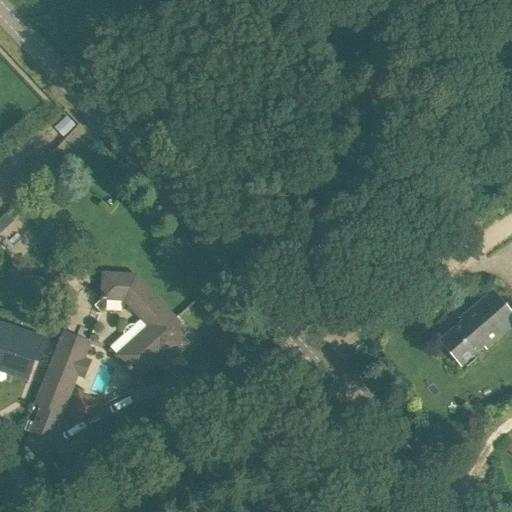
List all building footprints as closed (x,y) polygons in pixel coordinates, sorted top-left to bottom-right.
[(74,125),(66,116),(53,128),(62,137),(74,125)] [(488,218),(465,235),(480,252),(501,235),(488,218)] [(103,274),(103,297),(121,297),(141,318),(134,325),(129,325),(123,330),(122,335),(110,347),(137,377),(158,358),(167,358),(168,358),(186,342),(176,331),(176,322),(176,321),(138,282),(134,276),(103,274)] [(463,321),(439,342),(460,366),(484,345),(487,349),(511,327),(511,314),(491,291),(460,318),(463,321)] [(40,361),(46,342),(0,326),(0,363),(16,369),(14,374),(28,379),(34,360),(40,361)] [(63,331),(33,406),(40,408),(60,415),(63,416),(90,342),(63,331)] [(89,394),(77,419),(103,431),(114,406),(89,394)] [(456,407),(459,420),(484,414),(481,401),(456,407)] [(40,408),(28,440),(46,447),(60,415),(40,408)]
